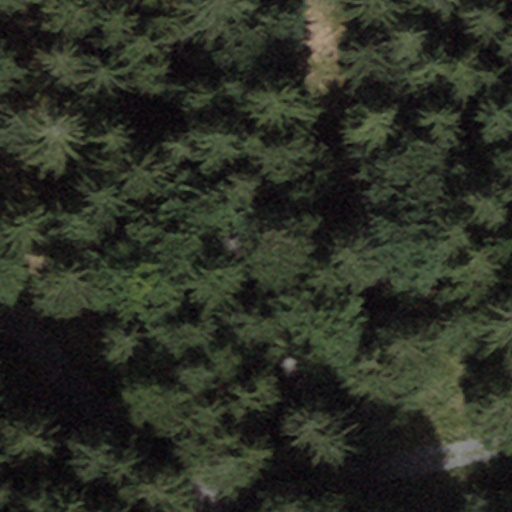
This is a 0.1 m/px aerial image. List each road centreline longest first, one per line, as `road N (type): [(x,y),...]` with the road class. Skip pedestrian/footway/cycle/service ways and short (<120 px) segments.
road 1 (track): [(0,322),(124,444),(260,511)]
road 2 (track): [(280,511),(511,443)]
